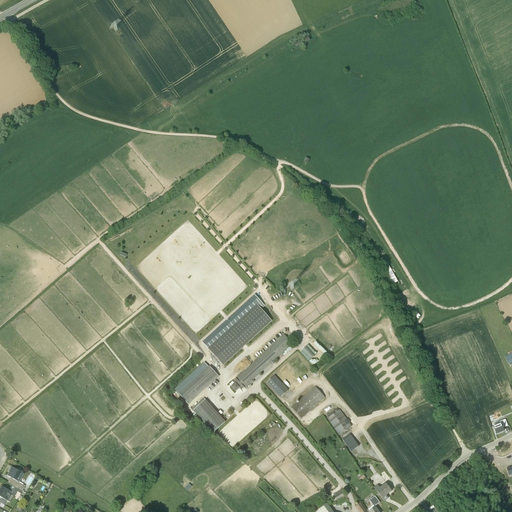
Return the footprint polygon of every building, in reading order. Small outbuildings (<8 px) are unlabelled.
[(398,282),(387,262),(382,264),(394,284),(398,282)] [(202,343),(223,366),(272,321),(262,310),(265,307),(255,295),(202,343)] [(285,334),(236,378),(246,389),(251,384),(250,382),(293,343),(285,334)] [(219,377),(209,367),(208,367),(204,363),(174,390),(178,394),(188,405),(219,377)] [(281,398),(289,391),(275,376),(267,383),(281,398)] [(231,387),(235,392),(239,388),(235,383),(231,387)] [(315,387),(292,408),(301,419),(325,397),(315,387)] [(193,410),(213,433),(225,422),(205,400),(204,398),(196,405),(198,406),(193,410)] [(331,413),(332,414),(327,418),(326,419),(338,436),(351,427),(339,410),(338,410),(337,409),(331,413)] [(493,427),(496,434),(503,431),(502,429),(508,426),(505,420),(499,422),(500,424),(493,427)] [(351,434),(343,439),(351,453),(359,448),(351,434)] [(15,480),(12,485),(22,491),(24,489),(25,486),(19,482),(24,474),(13,467),(8,476),(15,480)] [(380,489),(377,485),(374,488),(382,498),(384,501),(388,499),(385,496),(391,492),(385,484),(380,489)] [(22,491),(12,485),(9,491),(2,487),(0,489),(0,497),(1,498),(0,500),(0,503),(4,506),(6,502),(6,501),(10,503),(13,496),(12,495),(15,490),(16,491),(21,494),(22,491)] [(341,490),(334,495),(337,500),(345,495),(341,490)] [(375,496),(369,501),(374,507),(377,505),(374,501),(377,499),(375,496)] [(192,509),(199,502),(196,499),(188,506),(192,509)] [(332,511),(327,503),(314,511),(332,511)]
